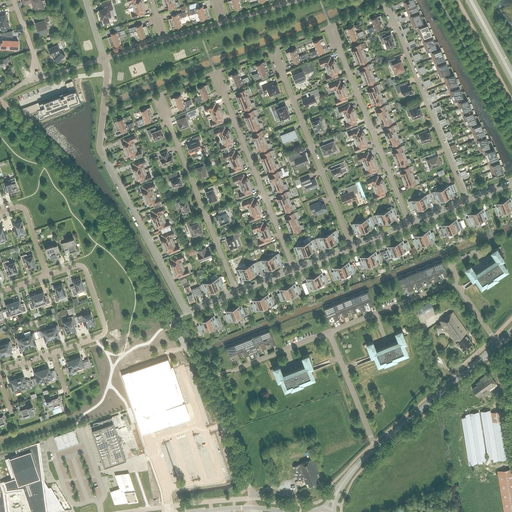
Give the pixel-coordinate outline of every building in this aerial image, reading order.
[(22,0),(24,4),(30,2),(30,3),(33,2),(36,10),(37,10),(44,8),(43,6),(48,5),(47,4),(47,2),(47,1),(46,0),(44,0),(43,0),(42,1),(41,2),(40,0),(22,0)] [(166,0),(163,1),(164,5),(166,5),(166,7),(169,6),(170,9),(169,9),(179,6),(178,2),(175,2),(174,0),(166,0)] [(231,0),(232,0),(230,0),(231,2),(229,3),(231,11),(241,7),(239,0),(231,0)] [(406,9),(416,5),(414,0),(406,0),(403,2),(404,5),(406,9)] [(105,4),(106,8),(99,10),(103,23),(109,21),(108,18),(111,17),(111,16),(109,10),(113,9),(111,2),(105,4)] [(145,7),(144,4),(133,7),(135,13),(131,14),(133,18),(144,15),(143,15),(142,11),(145,10),(144,8),(145,7)] [(186,6),(188,15),(190,14),(190,15),(197,13),(200,20),(206,18),(210,17),(208,9),(207,7),(205,8),(203,9),(203,6),(190,10),(189,5),(186,6)] [(419,11),(416,5),(406,9),(407,11),(409,15),(408,15),(408,16),(419,11)] [(172,18),(171,18),(172,20),(169,21),(171,28),(182,25),(179,18),(186,16),(185,11),(171,15),(172,16),(172,18)] [(421,18),(419,11),(408,16),(409,15),(410,20),(411,20),(412,22),(411,22),(421,18)] [(0,27),(1,30),(9,27),(8,22),(8,21),(7,21),(7,20),(7,19),(5,14),(0,16),(0,27)] [(49,22),(46,15),(40,17),(41,21),(35,23),(37,28),(38,28),(39,31),(39,32),(39,36),(39,37),(46,34),(46,33),(48,32),(46,27),(47,27),(46,23),(49,22)] [(381,24),(384,23),(381,15),(371,19),(374,26),(367,29),(369,34),(382,28),(381,26),(382,25),(381,24)] [(424,24),(421,18),(411,22),(412,22),(412,24),(414,28),(413,28),(424,24)] [(427,23),(424,24),(413,28),(413,29),(417,27),(418,32),(419,31),(420,33),(419,34),(429,30),(427,23)] [(142,25),(142,24),(128,28),(130,33),(137,31),(139,38),(149,35),(147,28),(143,29),(142,25)] [(365,35),(363,31),(356,33),(353,26),(343,30),(346,37),(349,37),(349,38),(351,38),(351,40),(352,40),(365,35)] [(111,36),(110,37),(111,38),(108,39),(111,47),(121,44),(119,36),(126,34),(124,30),(111,34),(111,36)] [(432,36),(429,30),(419,34),(420,34),(421,36),(420,36),(422,40),(421,40),(422,40),(432,36)] [(385,34),(379,36),(383,44),(385,43),(387,48),(395,45),(390,35),(386,36),(385,34)] [(61,42),(48,49),(50,53),(52,52),(55,58),(54,59),(58,63),(61,59),(61,60),(65,58),(64,56),(65,55),(61,52),(60,53),(58,49),(60,48),(63,47),(63,48),(66,47),(63,36),(60,37),(59,38),(61,42)] [(424,47),(435,43),(432,36),(422,40),(424,45),(424,44),(425,46),(424,47)] [(2,43),(0,43),(0,47),(0,48),(17,49),(18,41),(11,40),(11,37),(11,40),(2,40),(2,43)] [(309,52),(311,57),(324,51),(323,49),(324,48),(324,46),(326,46),(323,38),(313,42),(316,49),(309,52)] [(438,41),(435,43),(424,47),(425,47),(426,49),(425,49),(427,53),(430,52),(440,48),(438,41)] [(352,53),(354,57),(364,53),(362,49),(365,47),(364,43),(353,47),(354,47),(355,49),(353,50),(354,52),(352,53)] [(443,54),(440,48),(430,52),(432,56),(433,58),(432,58),(432,59),(443,54)] [(291,60),(292,61),(293,61),(294,63),(307,58),(305,54),(299,56),(296,49),(286,53),(289,60),(291,60)] [(366,57),(364,53),(354,57),(356,60),(357,60),(357,62),(360,61),(361,64),(360,64),(371,60),(369,56),(366,57)] [(434,61),(435,65),(445,61),(443,54),(432,59),(433,58),(434,60),(434,61)] [(324,64),(326,70),(337,65),(336,62),(335,62),(334,60),(331,61),(330,58),(330,57),(319,61),(321,66),(324,64)] [(400,72),(399,71),(404,69),(401,61),(396,63),(394,58),(388,60),(395,75),(400,72)] [(256,65),(256,66),(258,72),(252,75),(253,80),(260,77),(262,80),(268,78),(268,77),(266,74),(266,72),(267,71),(266,69),(268,69),(265,61),(256,65)] [(445,61),(435,65),(437,69),(438,71),(437,72),(448,67),(445,61)] [(372,63),(361,67),(361,68),(363,67),(364,70),(361,71),(362,73),(361,73),(362,77),(372,73),(371,69),(373,67),(372,63)] [(311,71),(309,64),(301,67),(303,71),(292,75),(295,82),(298,81),(299,84),(303,82),(302,79),(306,78),(304,74),(311,71)] [(338,69),(337,65),(326,70),(328,75),(325,76),(327,81),(338,76),(337,76),(336,73),(338,71),(338,69)] [(450,74),(448,67),(437,72),(438,72),(438,71),(439,73),(439,74),(440,78),(450,74)] [(250,81),(248,76),(241,79),(238,72),(228,76),(231,83),(233,83),(234,84),(235,84),(236,86),(250,81)] [(372,73),(362,77),(364,81),(365,80),(366,82),(368,81),(369,84),(368,84),(368,85),(379,81),(377,77),(374,77),(372,73)] [(453,73),(450,74),(440,78),(443,77),(445,81),(446,81),(446,83),(456,79),(453,73)] [(459,86),(456,79),(446,83),(446,84),(446,83),(447,85),(449,90),(448,90),(459,86)] [(39,102),(22,109),(24,116),(37,111),(41,109),(44,117),(54,113),(55,115),(55,116),(65,112),(72,109),(71,107),(81,103),(78,95),(76,90),(72,81),(65,83),(68,91),(48,98),(49,100),(39,104),(39,102)] [(334,88),(336,94),(347,89),(345,86),(344,86),(343,84),(341,85),(339,81),(340,81),(339,81),(329,85),(330,89),(334,88)] [(269,84),(262,87),(264,93),(268,91),(270,95),(274,93),(276,96),(280,95),(279,92),(280,91),(277,84),(275,85),(273,82),(269,84)] [(403,83),(395,86),(398,93),(402,91),(403,95),(409,93),(410,95),(414,93),(410,85),(405,87),(403,83)] [(198,88),(201,95),(194,98),(196,103),(209,97),(208,95),(209,94),(209,92),(211,92),(208,84),(198,88)] [(369,94),(370,97),(380,94),(379,90),(381,88),(380,84),(369,88),(370,88),(371,87),(372,90),(369,91),(370,93),(369,94)] [(461,92),(459,86),(448,90),(449,90),(450,94),(451,94),(452,96),(451,96),(461,92)] [(239,103),(249,99),(247,95),(250,93),(248,89),(238,93),(239,93),(240,95),(238,96),(238,98),(237,99),(239,103)] [(309,108),(310,106),(317,103),(314,97),(320,95),(317,89),(309,92),(306,93),(306,94),(309,92),(311,96),(302,100),(304,104),(303,105),(309,108)] [(348,92),(347,89),(336,94),(338,99),(335,100),(336,104),(347,100),(345,96),(348,95),(347,93),(348,92)] [(464,99),(461,92),(451,96),(451,97),(452,96),(452,98),(454,103),(464,99)] [(382,97),(380,94),(370,97),(372,101),(373,101),(374,103),(376,102),(377,104),(376,105),(387,101),(385,97),(382,97)] [(183,102),(181,95),(171,99),(174,106),(176,105),(176,107),(178,107),(179,109),(192,104),(190,99),(183,102)] [(464,99),(454,103),(453,103),(457,102),(459,106),(460,108),(459,108),(469,104),(467,97),(464,99)] [(250,103),(249,99),(239,103),(240,106),(241,106),(242,108),(245,107),(246,110),(245,110),(255,106),(254,102),(250,103)] [(211,116),(222,111),(221,108),(220,108),(219,106),(216,107),(214,103),(215,103),(204,107),(206,111),(209,110),(211,116)] [(377,114),(378,118),(388,114),(387,110),(390,108),(388,104),(378,108),(379,108),(380,111),(377,112),(378,114),(377,114)] [(472,111),(469,104),(459,108),(460,108),(461,110),(460,110),(462,115),(472,111)] [(277,105),(271,107),(274,115),(278,114),(280,119),(280,120),(281,120),(289,116),(290,116),(289,115),(285,106),(286,106),(285,106),(279,108),(277,105)] [(343,112),(345,117),(356,113),(355,110),(354,110),(353,108),(350,109),(349,105),(338,109),(340,113),(343,112)] [(143,118),(136,121),(138,125),(151,120),(150,118),(152,117),(151,115),(153,114),(150,107),(140,111),(143,118)] [(419,119),(423,117),(420,109),(414,111),(413,107),(406,110),(408,116),(411,115),(413,119),(419,117),(419,119)] [(196,109),(187,112),(190,118),(198,114),(196,109)] [(245,119),(247,123),(257,119),(255,115),(258,113),(257,109),(246,113),(247,113),(249,116),(246,117),(247,119),(245,119)] [(223,115),(222,111),(211,116),(213,121),(210,122),(212,127),(222,122),(220,119),(223,117),(222,115),(223,115)] [(475,117),(472,111),(462,115),(464,119),(465,121),(464,121),(475,117)] [(180,128),(183,128),(184,129),(185,129),(186,128),(186,127),(186,126),(189,125),(186,119),(189,118),(189,119),(190,118),(187,112),(180,115),(180,116),(181,115),(182,118),(177,120),(180,128)] [(357,116),(356,113),(345,117),(347,123),(344,124),(346,128),(357,124),(356,124),(355,120),(358,119),(357,117),(357,116)] [(385,126),(395,121),(393,117),(390,118),(388,114),(378,118),(380,122),(381,121),(382,123),(385,122),(386,125),(385,125),(385,126)] [(311,122),(315,132),(323,129),(320,121),(322,120),(320,116),(315,118),(316,121),(311,122)] [(477,123),(475,117),(464,121),(465,121),(466,123),(465,123),(467,128),(477,123)] [(123,118),(117,121),(113,122),(116,129),(118,128),(119,130),(120,130),(121,132),(134,127),(133,122),(126,125),(123,118)] [(253,131),(264,127),(262,123),(259,123),(257,119),(247,123),(249,127),(250,126),(250,128),(253,127),(254,130),(253,130),(253,131)] [(477,123),(467,128),(470,127),(472,131),(473,133),(472,133),(483,129),(480,122),(477,123)] [(387,138),(397,134),(395,130),(398,128),(396,124),(386,129),(387,128),(388,131),(385,132),(386,134),(385,135),(387,138)] [(218,134),(221,140),(231,135),(230,132),(229,132),(228,130),(225,131),(224,127),(214,131),(215,135),(218,134)] [(154,128),(147,130),(150,137),(153,136),(155,140),(155,139),(156,140),(159,139),(159,138),(164,136),(161,129),(155,132),(154,128)] [(255,143),(265,139),(264,135),(266,133),(265,129),(254,134),(256,133),(257,136),(254,137),(255,139),(254,140),(255,143)] [(293,141),(298,139),(295,130),(285,134),(283,130),(283,129),(279,131),(280,133),(282,138),(281,138),(282,138),(283,141),(292,137),(293,141)] [(353,136),(355,141),(366,137),(364,134),(363,134),(362,131),(360,133),(358,129),(359,129),(348,133),(349,137),(353,136)] [(485,135),(483,129),(472,133),(473,133),(474,135),(475,139),(475,140),(485,135)] [(423,132),(415,135),(417,140),(421,139),(422,143),(428,140),(429,142),(433,141),(429,132),(424,135),(423,132)] [(393,146),(403,142),(402,138),(398,138),(397,134),(387,138),(388,142),(389,142),(390,144),(393,143),(394,145),(393,146)] [(133,141),(136,139),(134,135),(124,139),(124,140),(124,139),(126,143),(123,144),(124,147),(123,147),(124,150),(135,146),(133,141)] [(230,149),(229,147),(232,146),(231,146),(230,142),(233,141),(232,139),(233,138),(231,135),(221,140),(223,145),(220,146),(221,150),(224,149),(225,152),(230,149)] [(488,142),(485,135),(475,140),(477,144),(478,146),(477,146),(488,142)] [(191,147),(188,148),(191,156),(192,156),(191,154),(196,152),(196,151),(201,149),(199,144),(200,144),(199,140),(201,139),(199,136),(192,139),(193,142),(189,144),(191,147)] [(333,151),(337,149),(334,141),(336,140),(335,136),(328,139),(329,143),(321,146),(324,154),(328,153),(329,155),(333,153),(333,151)] [(367,140),(366,137),(355,141),(357,147),(354,148),(355,152),(366,148),(366,147),(366,148),(364,144),(367,143),(366,141),(367,140)] [(261,151),(272,147),(270,143),(267,143),(265,139),(255,143),(257,147),(258,147),(259,149),(261,148),(262,150),(261,151)] [(490,148),(488,142),(477,146),(478,146),(479,148),(480,152),(490,148)] [(393,155),(395,159),(405,155),(403,151),(406,149),(404,145),(394,149),(395,149),(396,152),(394,153),(394,155),(393,155)] [(137,151),(135,146),(124,150),(125,154),(126,153),(127,156),(130,155),(132,158),(131,158),(131,159),(132,158),(142,154),(140,150),(137,151)] [(486,158),(496,154),(493,147),(490,148),(480,152),(480,153),(484,151),(485,156),(486,156),(486,158)] [(230,149),(225,152),(226,154),(223,155),(225,159),(228,158),(230,163),(241,159),(240,156),(239,156),(238,154),(235,155),(233,151),(234,151),(231,152),(230,149)] [(262,160),(263,164),(273,160),(272,156),(274,154),(273,150),(262,154),(263,154),(264,154),(265,157),(262,158),(263,160),(262,160)] [(162,158),(160,159),(163,166),(164,165),(165,166),(167,165),(168,164),(174,161),(171,155),(168,156),(166,151),(160,154),(162,158)] [(301,157),(299,152),(288,156),(290,162),(295,160),(297,167),(308,163),(308,162),(308,163),(305,156),(305,155),(301,157)] [(362,160),(364,165),(375,161),(374,157),(373,158),(372,155),(369,156),(368,153),(368,152),(357,157),(359,161),(362,160)] [(487,160),(489,164),(488,164),(499,160),(496,154),(486,158),(487,158),(487,160)] [(406,159),(405,155),(395,159),(396,163),(397,162),(398,164),(401,163),(402,166),(401,166),(401,167),(411,162),(410,158),(406,159)] [(428,155),(421,158),(422,162),(427,160),(430,168),(440,164),(437,156),(429,159),(428,155)] [(145,163),(144,159),(133,163),(134,163),(135,167),(132,168),(133,170),(132,171),(134,174),(144,170),(142,164),(145,163)] [(241,170),(239,166),(242,165),(241,163),(242,162),(241,159),(230,163),(232,169),(229,170),(231,174),(242,170),(241,170)] [(266,167),(267,169),(269,168),(270,171),(269,171),(269,172),(280,167),(278,163),(275,164),(273,160),(263,164),(265,168),(266,167)] [(491,171),(501,167),(499,160),(488,164),(488,165),(489,164),(490,169),(491,169),(492,171),(491,171)] [(201,166),(196,168),(200,178),(207,175),(204,167),(207,166),(205,161),(200,163),(201,166)] [(376,164),(375,161),(364,165),(366,170),(363,172),(365,176),(376,172),(376,171),(375,172),(374,168),(377,167),(376,164)] [(336,168),(330,170),(334,179),(338,177),(337,175),(343,173),(341,169),(346,167),(343,162),(335,165),(336,168)] [(401,175),(403,179),(413,175),(411,171),(414,169),(412,165),(402,169),(402,170),(403,169),(404,172),(402,173),(403,175),(401,175)] [(493,176),(492,176),(494,179),(505,175),(501,167),(491,171),(493,176)] [(144,170),(134,174),(135,177),(136,177),(137,180),(140,178),(141,182),(151,178),(150,174),(147,175),(144,170)] [(270,180),(271,184),(281,180),(280,176),(283,174),(281,170),(271,174),(271,175),(272,174),(273,177),(270,178),(271,180),(270,180)] [(180,177),(176,178),(174,173),(167,176),(169,181),(170,181),(173,187),(179,185),(180,187),(183,185),(180,177)] [(237,182),(240,187),(250,183),(249,179),(248,180),(247,177),(244,179),(243,175),(243,174),(233,179),(234,183),(237,182)] [(403,179),(404,183),(406,183),(406,185),(409,183),(410,186),(409,187),(420,183),(418,179),(415,179),(413,175),(403,179)] [(372,183),(374,189),(385,185),(383,181),(382,182),(381,179),(379,180),(377,177),(378,176),(367,180),(368,185),(372,183)] [(318,189),(319,189),(315,179),(311,181),(310,180),(309,181),(308,178),(310,178),(301,181),(303,187),(305,186),(307,191),(317,187),(318,189)] [(283,184),(281,180),(271,184),(273,188),(274,188),(275,190),(277,189),(279,191),(277,192),(278,192),(288,188),(286,184),(283,184)] [(1,183),(3,191),(9,190),(11,194),(17,192),(15,188),(17,188),(15,182),(12,183),(11,181),(7,182),(7,181),(1,183)] [(142,195),(143,198),(154,194),(152,188),(155,187),(153,183),(143,187),(145,191),(142,192),(143,194),(142,195)] [(242,193),(239,194),(240,198),(251,194),(251,193),(250,194),(249,190),(252,189),(251,186),(252,186),(250,183),(240,187),(242,193)] [(341,196),(344,204),(356,199),(354,193),(358,192),(355,184),(356,184),(355,184),(346,188),(347,188),(349,193),(341,196)] [(209,191),(206,192),(207,196),(208,199),(208,198),(210,202),(217,199),(216,195),(217,191),(215,185),(208,187),(209,191)] [(386,188),(385,185),(374,189),(376,194),(373,196),(374,200),(385,195),(383,192),(386,191),(385,188),(386,188)] [(452,185),(441,189),(445,199),(451,197),(450,194),(455,192),(452,185)] [(440,201),(445,199),(441,189),(431,193),(434,200),(439,198),(440,201)] [(278,201),(280,205),(290,201),(288,197),(291,195),(289,191),(279,195),(280,195),(281,197),(278,199),(279,200),(278,201)] [(150,206),(161,202),(159,198),(156,199),(154,194),(143,198),(144,201),(145,201),(146,203),(149,202),(151,206),(150,206)] [(429,194),(419,198),(423,208),(428,206),(427,203),(432,201),(429,194)] [(181,208),(183,213),(190,210),(186,199),(181,201),(180,198),(171,202),(175,211),(181,208)] [(247,206),(249,211),(260,207),(259,203),(258,204),(257,201),(254,202),(252,199),(253,199),(253,198),(242,203),(244,207),(247,206)] [(417,210),(423,208),(419,198),(408,202),(411,209),(416,207),(417,210)] [(508,199),(502,201),(507,211),(511,209),(511,200),(509,202),(508,199)] [(291,205),(290,201),(280,205),(281,209),(282,208),(283,210),(286,209),(287,212),(286,212),(296,208),(295,204),(291,205)] [(496,215),(507,211),(502,201),(497,203),(498,206),(493,208),(496,215)] [(324,204),(322,205),(317,206),(316,203),(310,206),(312,212),(316,211),(317,214),(327,211),(324,204)] [(217,219),(219,225),(224,224),(223,222),(229,220),(229,218),(227,214),(231,211),(229,206),(218,211),(219,211),(220,214),(219,215),(220,215),(217,216),(218,218),(219,219),(217,219)] [(151,219),(153,222),(164,218),(161,212),(164,211),(163,207),(152,211),(153,211),(154,215),(151,216),(152,218),(151,219)] [(251,216),(248,218),(250,222),(261,218),(260,217),(258,214),(261,213),(260,210),(261,210),(260,207),(249,211),(251,216)] [(394,207),(384,212),(388,222),(394,220),(392,217),(397,215),(394,207)] [(481,209),(475,212),(480,222),(490,218),(487,210),(482,212),(481,209)] [(286,221),(288,225),(298,221),(296,217),(299,215),(297,211),(287,215),(287,216),(288,215),(289,218),(287,219),(287,221),(286,221)] [(382,224),(388,222),(384,212),(373,216),(376,223),(381,221),(382,224)] [(469,226),(480,222),(475,212),(470,214),(471,217),(466,219),(469,226)] [(371,217),(361,221),(365,231),(371,229),(370,226),(374,224),(371,217)] [(166,223),(164,218),(153,222),(154,225),(155,225),(156,227),(159,226),(160,230),(170,226),(169,222),(166,223)] [(454,220),(448,222),(453,233),(463,229),(460,221),(455,223),(454,220)] [(22,225),(23,225),(22,221),(14,223),(16,230),(12,232),(15,238),(19,236),(18,235),(24,233),(22,226),(22,225)] [(195,221),(188,224),(193,236),(202,232),(198,223),(196,224),(195,221)] [(299,225),(298,221),(288,225),(289,229),(290,229),(291,230),(294,229),(295,232),(294,233),(304,229),(303,225),(299,225)] [(360,233),(365,231),(361,221),(351,225),(354,232),(358,230),(360,233)] [(256,229),(259,235),(269,230),(268,227),(267,228),(266,225),(263,226),(262,223),(262,222),(252,226),(253,231),(256,229)] [(442,237),(453,233),(448,222),(443,225),(444,227),(439,229),(442,237)] [(9,239),(7,233),(3,235),(1,228),(0,228),(0,241),(5,240),(5,241),(9,239)] [(161,242),(162,246),(173,241),(171,236),(174,235),(172,230),(162,235),(164,238),(161,240),(162,242),(161,242)] [(271,234),(269,230),(259,235),(261,240),(258,241),(259,246),(270,241),(269,241),(268,238),(271,237),(270,234),(271,234)] [(336,230),(326,235),(330,245),(336,243),(335,240),(339,238),(336,230)] [(231,237),(227,239),(231,249),(237,246),(236,243),(239,242),(237,237),(239,236),(237,231),(230,234),(231,237)] [(427,231),(422,233),(426,244),(436,239),(433,232),(428,234),(427,231)] [(415,248),(426,244),(422,233),(416,235),(417,238),(412,240),(415,248)] [(325,247),(330,245),(326,235),(316,239),(319,246),(323,244),(325,247)] [(67,240),(67,239),(66,240),(65,241),(65,242),(62,243),(64,251),(68,249),(69,254),(72,253),(72,251),(74,250),(74,251),(75,250),(74,250),(76,250),(75,249),(75,248),(74,243),(75,243),(73,238),(67,240)] [(314,239),(304,244),(308,254),(313,252),(312,249),(317,247),(314,239)] [(180,250),(178,246),(175,247),(173,241),(162,246),(163,249),(164,249),(165,251),(168,250),(170,254),(169,254),(180,250)] [(400,241),(395,244),(399,254),(409,250),(406,243),(401,244),(400,241)] [(302,256),(308,254),(304,244),(293,248),(296,255),(301,253),(302,256)] [(388,258),(399,254),(395,244),(389,246),(390,249),(385,251),(388,258)] [(51,258),(54,257),(55,259),(57,258),(56,253),(59,252),(57,245),(53,246),(53,245),(51,245),(50,245),(45,247),(46,253),(48,252),(49,257),(50,259),(51,258)] [(199,254),(198,254),(200,261),(212,256),(209,250),(206,251),(204,248),(198,251),(199,254)] [(476,273),(472,267),(471,265),(466,269),(473,280),(462,287),(464,290),(477,281),(481,287),(486,284),(487,285),(498,278),(497,277),(508,270),(504,264),(505,263),(503,260),(504,259),(497,248),(491,252),(497,260),(489,265),(486,261),(485,262),(488,266),(485,267),(483,263),(481,264),(484,268),(476,273)] [(373,252),(368,254),(372,265),(382,261),(379,253),(375,255),(373,252)] [(279,253),(269,257),(273,268),(278,266),(277,263),(282,261),(279,253)] [(35,262),(34,259),(33,259),(31,254),(26,255),(26,254),(21,256),(23,264),(26,263),(28,268),(30,268),(34,267),(34,266),(35,266),(34,262),(35,262)] [(184,258),(182,254),(171,259),(172,259),(173,262),(170,263),(171,266),(170,266),(172,269),(183,265),(180,260),(184,258)] [(362,269),(372,265),(368,254),(362,257),(363,260),(359,262),(362,269)] [(273,268),(269,257),(258,262),(261,269),(266,267),(267,270),(273,268)] [(15,265),(13,261),(9,263),(8,260),(2,262),(5,270),(8,269),(10,274),(11,274),(11,275),(16,273),(16,272),(17,272),(16,269),(15,265)] [(433,264),(438,276),(441,274),(440,274),(442,273),(444,278),(448,276),(442,260),(433,264)] [(259,270),(256,262),(246,266),(250,277),(256,275),(255,272),(259,270)] [(341,265),(345,276),(355,272),(352,264),(348,266),(346,263),(341,265)] [(424,267),(429,279),(432,278),(432,277),(433,277),(435,281),(439,279),(438,276),(433,264),(424,267)] [(183,265),(172,269),(173,273),(174,272),(175,275),(178,274),(179,277),(179,278),(189,274),(188,269),(185,271),(183,265)] [(335,267),(336,270),(332,272),(335,280),(345,276),(341,265),(335,267)] [(243,276),(244,279),(250,277),(246,266),(236,270),(239,278),(243,276)] [(415,271),(420,283),(423,282),(423,281),(425,280),(426,285),(431,283),(429,279),(424,267),(415,271)] [(407,274),(411,286),(414,285),(414,284),(416,284),(418,288),(422,287),(420,283),(415,271),(407,274)] [(319,274),(314,276),(318,286),(328,282),(325,275),(321,277),(319,274)] [(413,290),(411,286),(407,274),(398,278),(404,294),(403,290),(405,289),(405,288),(407,287),(409,292),(413,290)] [(221,276),(211,280),(215,291),(221,289),(220,286),(224,284),(221,276)] [(308,291),(318,286),(314,276),(308,278),(309,281),(305,283),(308,291)] [(84,291),(82,286),(83,286),(82,282),(81,282),(80,279),(79,280),(79,279),(74,280),(74,281),(73,282),(75,287),(71,289),(73,296),(78,295),(77,293),(84,291)] [(215,291),(211,280),(201,285),(204,292),(208,290),(209,293),(215,291)] [(194,297),(197,296),(202,294),(199,286),(191,289),(188,282),(183,284),(190,301),(195,299),(194,297)] [(293,284),(287,287),(291,297),(301,293),(298,285),(294,287),(293,284)] [(64,292),(63,288),(63,289),(62,286),(61,286),(60,285),(56,287),(56,288),(55,288),(56,293),(53,295),(56,302),(59,301),(59,300),(66,297),(64,292)] [(281,301),(291,297),(287,287),(281,289),(282,292),(278,294),(281,301)] [(359,293),(363,305),(366,304),(366,303),(368,303),(370,307),(374,306),(368,290),(359,293)] [(43,292),(37,294),(36,294),(40,306),(50,303),(48,297),(45,298),(43,292)] [(350,297),(355,309),(358,308),(357,307),(359,306),(361,311),(365,309),(363,305),(359,293),(350,297)] [(33,295),(30,296),(32,302),(29,303),(31,309),(40,306),(36,294),(33,295)] [(266,295),(260,297),(264,308),(274,304),(271,296),(267,298),(266,295)] [(254,312),(264,308),(260,297),(254,300),(255,303),(251,304),(254,312)] [(341,300),(346,312),(349,311),(348,310),(350,310),(352,314),(356,313),(355,309),(350,297),(341,300)] [(16,301),(15,301),(12,302),(16,314),(26,311),(24,305),(21,306),(19,300),(16,301)] [(341,300),(332,304),(337,316),(340,315),(340,314),(341,313),(343,318),(347,316),(346,312),(341,300)] [(12,302),(6,305),(8,310),(5,311),(7,318),(16,314),(12,302)] [(323,308),(329,323),(330,323),(328,319),(331,318),(333,317),(334,321),(339,320),(337,316),(332,304),(323,308)] [(233,308),(237,319),(247,315),(244,307),(240,309),(239,306),(233,308)] [(228,313),(224,315),(227,323),(237,319),(233,308),(227,310),(228,313)] [(89,313),(89,312),(77,316),(79,322),(85,320),(88,327),(95,324),(93,318),(94,320),(93,321),(93,320),(92,320),(90,313),(89,313)] [(463,350),(472,344),(469,339),(470,338),(468,336),(469,335),(453,312),(440,322),(454,341),(455,341),(458,346),(459,345),(463,350)] [(64,322),(66,329),(66,330),(65,330),(65,328),(64,328),(66,334),(74,331),(72,325),(76,323),(73,315),(67,317),(68,321),(64,322)] [(206,319),(210,329),(221,325),(218,318),(213,320),(212,317),(206,319)] [(202,324),(197,326),(200,333),(210,329),(206,319),(200,321),(202,324)] [(49,329),(48,329),(52,339),(52,340),(58,338),(57,334),(57,333),(56,332),(59,330),(57,325),(54,326),(54,327),(49,329)] [(39,331),(36,332),(38,338),(41,337),(44,336),(47,342),(47,341),(52,339),(48,329),(49,329),(48,328),(39,331)] [(260,333),(265,345),(268,343),(267,343),(269,342),(271,347),(275,345),(269,329),(260,333)] [(408,354),(405,347),(404,343),(405,343),(406,347),(407,347),(405,343),(406,342),(402,330),(396,332),(399,341),(390,345),(389,340),(387,341),(388,344),(386,345),(385,342),(383,343),(385,347),(376,350),(373,342),(367,344),(372,356),(374,355),(377,362),(379,365),(384,363),(385,364),(397,360),(396,358),(408,354)] [(30,335),(25,337),(29,348),(35,346),(32,340),(36,339),(38,338),(36,332),(34,333),(30,334),(30,335)] [(266,348),(265,345),(260,333),(251,336),(256,348),(259,347),(259,346),(260,346),(262,350),(266,348)] [(251,336),(242,340),(247,352),(250,351),(250,350),(252,349),(253,354),(258,352),(256,348),(251,336)] [(19,337),(15,338),(17,345),(21,344),(21,345),(21,346),(23,350),(29,348),(25,337),(19,339),(19,337)] [(242,340),(234,343),(238,355),(241,354),(241,353),(243,353),(245,357),(249,355),(247,352),(242,340)] [(1,344),(1,345),(5,355),(10,353),(11,355),(11,354),(9,348),(12,346),(10,341),(1,344)] [(240,359),(238,355),(234,343),(225,347),(231,363),(230,359),(232,358),(232,357),(234,356),(236,361),(240,359)] [(274,369),(278,381),(280,380),(281,384),(282,384),(280,380),(281,379),(285,390),(291,388),(291,389),(303,384),(303,383),(315,378),(310,368),(313,367),(308,355),(302,357),(306,366),(297,369),(296,365),(294,365),(295,368),(292,369),(291,367),(290,367),(292,371),(283,375),(280,366),(274,369)] [(73,358),(77,369),(82,367),(83,369),(87,368),(90,367),(88,360),(81,363),(79,356),(73,358)] [(77,369),(73,358),(67,360),(68,364),(68,365),(69,365),(69,367),(66,368),(68,375),(72,373),(71,371),(77,369)] [(168,358),(122,374),(141,432),(188,416),(168,358)] [(47,367),(41,369),(41,370),(45,381),(45,382),(51,380),(51,381),(55,380),(52,372),(49,373),(47,367)] [(34,378),(31,380),(33,385),(36,384),(45,381),(41,370),(36,372),(35,371),(37,377),(34,378)] [(483,396),(498,386),(488,373),(479,380),(480,381),(476,384),(477,385),(472,389),(477,396),(481,393),(483,396)] [(16,377),(16,378),(20,391),(21,390),(26,389),(26,390),(30,388),(27,380),(24,381),(22,375),(16,377)] [(21,392),(21,390),(20,391),(16,378),(11,380),(10,379),(12,386),(9,387),(12,395),(21,392)] [(46,403),(48,409),(54,407),(53,406),(58,404),(60,403),(59,402),(58,399),(60,399),(59,396),(54,397),(53,394),(46,396),(47,400),(46,400),(46,402),(46,403)] [(29,414),(29,415),(34,413),(32,408),(33,408),(32,407),(32,405),(30,406),(29,402),(22,405),(23,408),(18,410),(19,413),(21,412),(22,415),(22,416),(24,416),(29,414)] [(509,459),(501,411),(491,413),(490,410),(480,412),(488,462),(509,459)] [(469,466),(487,463),(479,412),(461,415),(469,466)] [(112,417),(98,422),(99,424),(94,425),(95,428),(92,429),(99,451),(104,465),(109,464),(111,463),(112,465),(126,460),(120,443),(112,417)] [(75,430),(54,437),(58,450),(80,442),(75,430)] [(16,450),(17,455),(5,459),(12,479),(0,481),(0,480),(0,511),(9,511),(7,494),(24,492),(31,511),(46,511),(64,509),(62,509),(60,503),(59,503),(57,497),(56,497),(55,497),(53,491),(51,487),(48,488),(45,482),(45,481),(44,481),(44,479),(43,472),(39,442),(37,443),(16,450)] [(307,450),(311,459),(292,466),(298,481),(303,479),(306,485),(308,484),(309,487),(320,483),(317,477),(320,477),(313,459),(317,457),(313,448),(307,450)] [(511,511),(511,468),(497,471),(503,511),(511,511)] [(121,490),(111,493),(113,498),(115,504),(138,501),(129,473),(116,475),(120,489),(121,490)]
